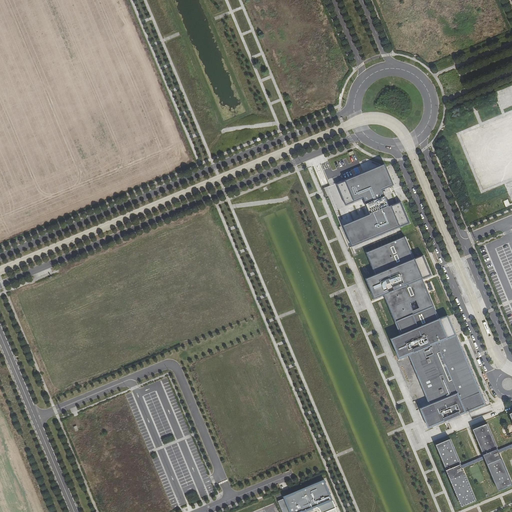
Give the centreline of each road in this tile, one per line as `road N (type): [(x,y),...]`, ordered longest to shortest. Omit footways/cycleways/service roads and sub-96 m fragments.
road 1 (unclassified): [(0,285),(367,137)]
road 2 (unclassified): [(353,108),(0,257)]
road 3 (unclassified): [(385,145),(400,159),(496,381)]
road 4 (unclassified): [(511,358),(418,134)]
road 5 (unclassified): [(0,335),(74,511)]
